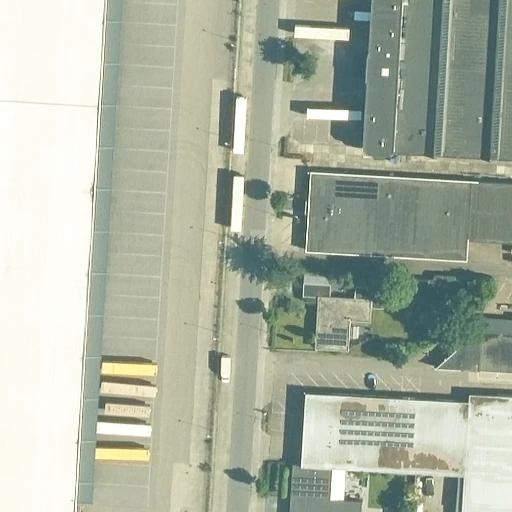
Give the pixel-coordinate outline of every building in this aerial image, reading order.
[(0,0),(0,511),(75,511),(106,0),(0,0)] [(511,0),(373,0),(364,143),(369,149),(390,151),(394,147),(397,151),(511,158),(511,0)] [(511,183),(311,171),(306,251),(316,252),(316,255),(327,255),(327,252),(466,261),(468,241),(511,243),(511,183)] [(397,287),(459,291),(460,280),(398,276),(397,287)] [(369,321),(370,307),(383,308),(384,289),(356,287),(355,299),(329,297),(330,285),(304,283),(304,296),(318,296),(315,347),(347,349),(349,320),(369,321)] [(511,331),(475,329),(434,366),(434,368),(511,372),(511,331)] [(306,392),(305,399),(301,464),(305,464),(305,465),(332,466),(332,467),(332,466),(415,472),(464,474),(461,511),(511,511),(511,396),(497,395),(470,393),(469,401),(306,392)] [(332,467),(332,466),(305,465),(305,464),(301,464),(293,464),(290,511),(360,511),(361,501),(331,499),(332,467)]
